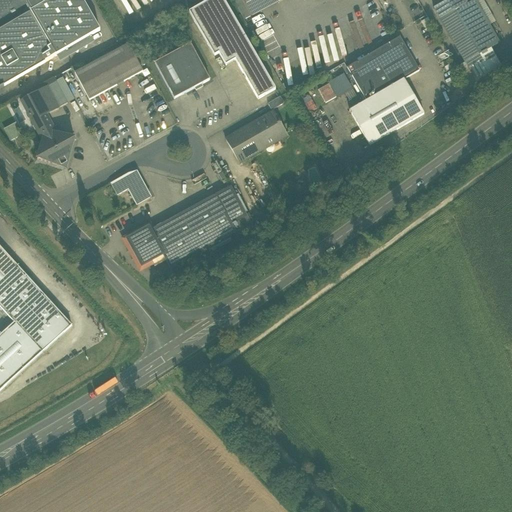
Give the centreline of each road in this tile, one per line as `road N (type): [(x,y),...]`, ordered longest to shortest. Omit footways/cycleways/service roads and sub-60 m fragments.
road 1 (track): [(511,154),(208,376),(330,511)]
road 2 (primary): [(243,305),(511,113)]
road 3 (primary): [(0,458),(168,356)]
